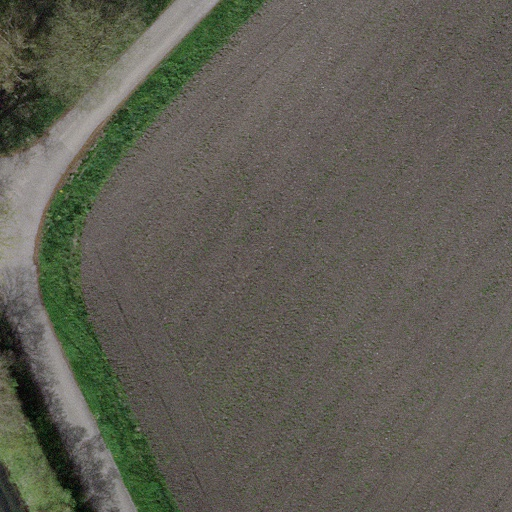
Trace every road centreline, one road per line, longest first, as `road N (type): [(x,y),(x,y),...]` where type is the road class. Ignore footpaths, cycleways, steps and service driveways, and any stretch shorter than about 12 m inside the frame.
road 1 (track): [(0,215),(213,0)]
road 2 (track): [(112,511),(0,267)]
